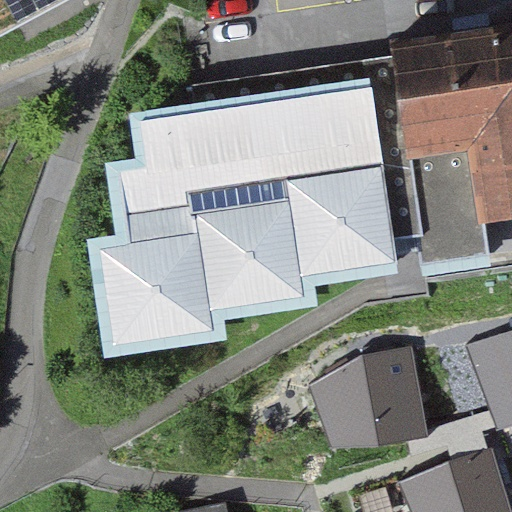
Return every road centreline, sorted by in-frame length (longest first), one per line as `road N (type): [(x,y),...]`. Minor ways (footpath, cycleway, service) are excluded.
road 1 (residential): [(125,0),(31,278),(37,438)]
road 2 (residential): [(37,438),(124,479),(309,496)]
